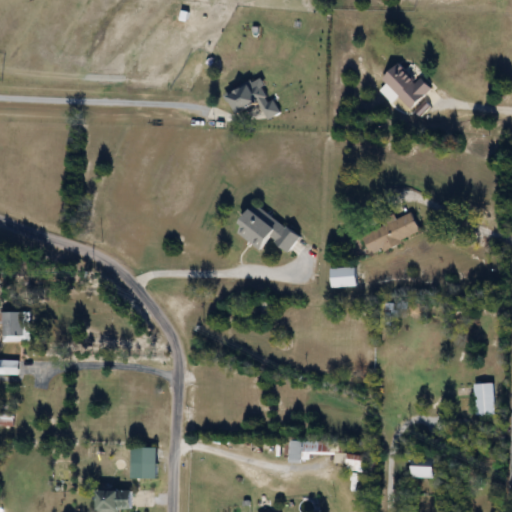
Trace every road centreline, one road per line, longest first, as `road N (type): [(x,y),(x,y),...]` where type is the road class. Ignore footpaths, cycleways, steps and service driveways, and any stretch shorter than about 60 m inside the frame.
road 1 (residential): [(171,511),(176,362),(161,321),(107,262),(0,220)]
road 2 (residential): [(176,381),(130,366),(56,366)]
